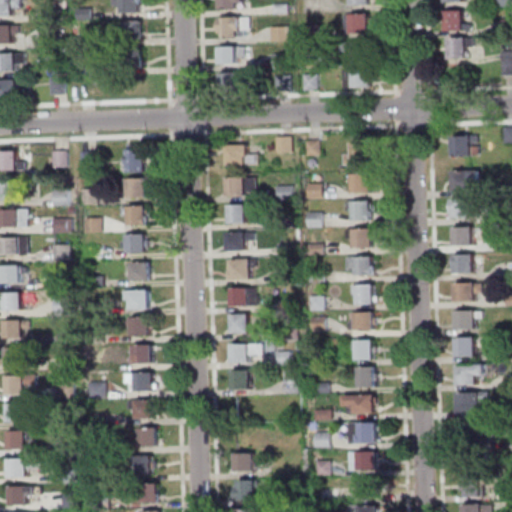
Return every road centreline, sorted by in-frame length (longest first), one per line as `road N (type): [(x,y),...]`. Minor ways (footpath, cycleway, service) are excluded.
road 1 (residential): [(511,105),(0,124)]
road 2 (residential): [(424,511),(410,0)]
road 3 (residential): [(200,511),(186,0)]
